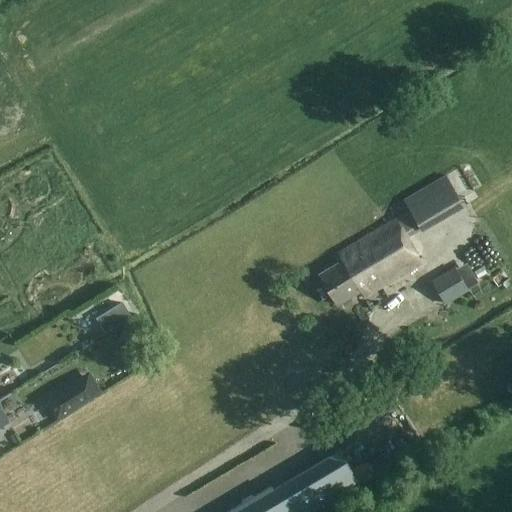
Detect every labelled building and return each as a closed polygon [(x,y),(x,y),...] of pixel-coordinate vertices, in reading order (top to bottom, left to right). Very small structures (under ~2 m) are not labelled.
[(410,211),(397,220),(335,256),(339,263),(320,275),(338,305),(361,292),(365,298),(423,264),(407,237),(420,229),(422,232),(464,207),(445,175),(403,199),(410,211)] [(490,265),(478,269),(483,282),(495,277),(490,265)] [(444,305),(468,291),(455,267),(430,281),(444,305)] [(79,323),(48,338),(56,355),(87,340),(79,323)] [(88,374),(45,400),(57,419),(100,393),(88,374)] [(226,511),(311,511),(359,484),(339,450),(272,489),(270,486),(226,511)]
